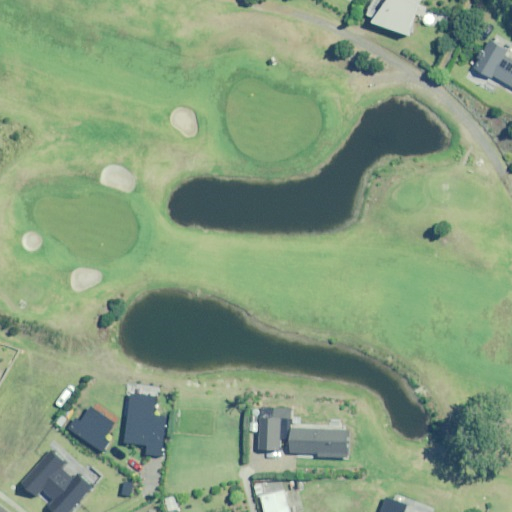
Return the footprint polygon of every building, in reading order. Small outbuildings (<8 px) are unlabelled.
[(379,1),(376,0),(375,0),(369,16),(378,19),(376,23),(415,37),(415,28),(424,7),(420,5),(423,0),(390,0),(382,13),(375,11),(379,1)] [(511,58),(506,56),(509,52),(492,42),(486,51),(488,52),(483,61),(481,60),(476,69),(478,70),(493,79),(494,76),(511,86),(511,58)] [(158,398),(134,395),(128,444),(150,446),(149,456),(163,458),(168,418),(156,417),(158,398)] [(117,425),(93,408),(83,422),(78,418),(71,430),(105,454),(112,443),(107,439),(117,425)] [(292,410),(275,409),(275,419),(263,419),(262,450),(282,451),(282,442),(291,442),(292,410)] [(350,432),(293,430),(292,455),(349,458),(350,432)] [(283,487),(281,478),(267,481),(269,490),(283,487)] [(290,511),(285,491),(263,496),(267,511),(290,511)] [(407,511),(410,507),(389,499),(383,511),(407,511)]
